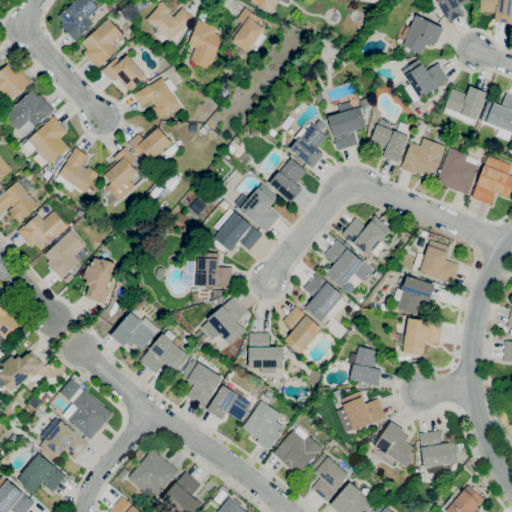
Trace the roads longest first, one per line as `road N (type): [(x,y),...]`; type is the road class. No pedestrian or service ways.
road 1 (residential): [(506,247),(348,181),(269,280)]
road 2 (residential): [(511,489),(479,422),(471,385),(482,294),(511,239)]
road 3 (residential): [(80,349),(284,511)]
road 4 (residential): [(36,0),(22,28),(101,116)]
road 5 (residential): [(82,511),(94,481),(150,410)]
